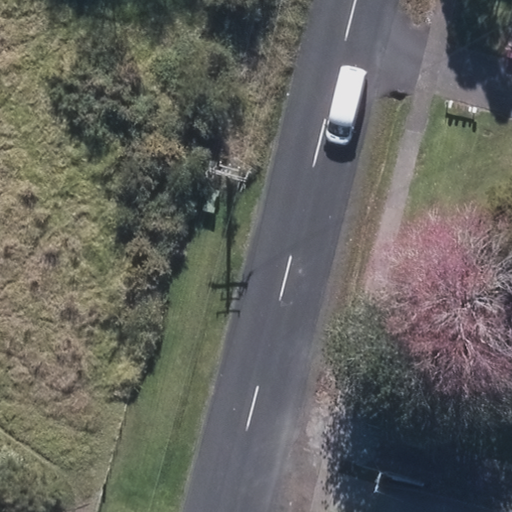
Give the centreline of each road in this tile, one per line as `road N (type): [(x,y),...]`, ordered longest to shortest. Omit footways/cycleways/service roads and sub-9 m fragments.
road 1 (residential): [(227,511),(349,30)]
road 2 (residential): [(349,30),(511,71)]
